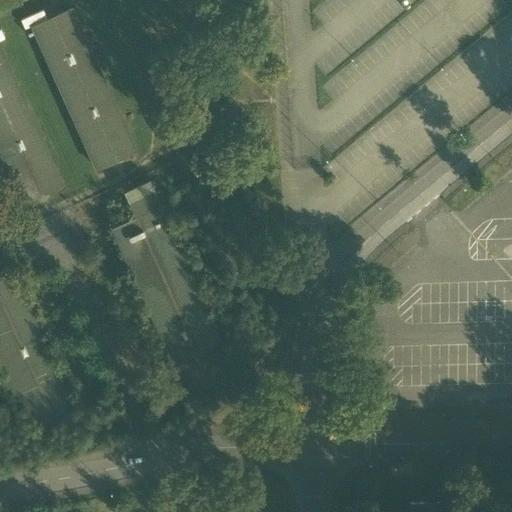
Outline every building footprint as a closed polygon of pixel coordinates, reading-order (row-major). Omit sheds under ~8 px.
[(135,152),(71,9),(33,26),(97,169),(135,152)] [(61,186),(0,50),(0,152),(23,203),(61,186)] [(222,68),(199,81),(214,106),(237,93),(222,68)] [(234,373),(152,193),(129,203),(136,218),(111,229),(186,394),(234,373)] [(74,411),(12,274),(0,278),(0,364),(14,395),(17,393),(34,429),(74,411)] [(438,511),(438,502),(409,503),(409,511),(438,511)]
